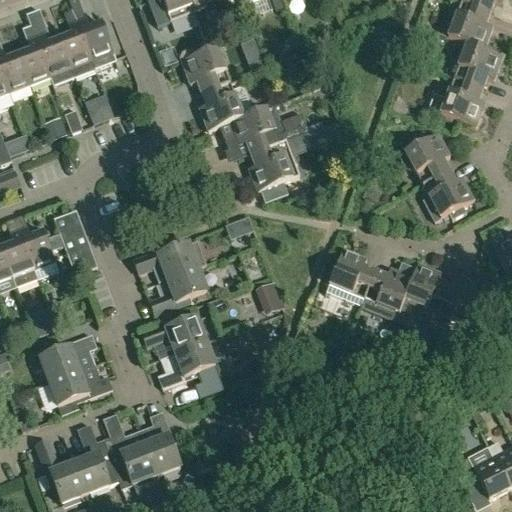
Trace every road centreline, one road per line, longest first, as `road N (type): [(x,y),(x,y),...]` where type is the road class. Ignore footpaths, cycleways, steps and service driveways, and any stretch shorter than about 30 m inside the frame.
road 1 (residential): [(0,454),(145,395),(120,329),(140,321),(83,186)]
road 2 (residential): [(368,231),(437,246),(504,212),(506,197)]
road 3 (unclassified): [(166,134),(113,0)]
